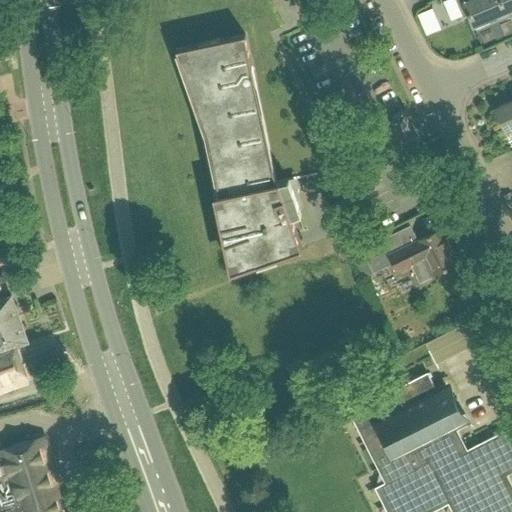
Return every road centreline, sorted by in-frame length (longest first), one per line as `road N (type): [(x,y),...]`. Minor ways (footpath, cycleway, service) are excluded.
road 1 (secondary): [(22,0),(68,264)]
road 2 (secondary): [(92,258),(49,0)]
road 3 (residential): [(511,254),(430,92)]
road 4 (secondary): [(135,394),(92,258)]
road 5 (secondary): [(68,264),(109,400)]
road 6 (secondary): [(176,511),(135,394)]
